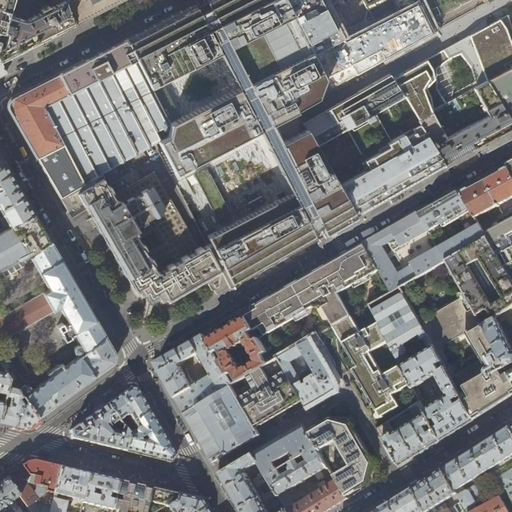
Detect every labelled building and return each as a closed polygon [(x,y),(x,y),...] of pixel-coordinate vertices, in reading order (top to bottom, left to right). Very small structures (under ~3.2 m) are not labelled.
[(23,19),(8,15),(0,41),(0,60),(0,61),(33,45),(73,24),(64,0),(63,0),(50,7),(49,5),(40,10),(41,12),(27,19),(23,19)] [(0,0),(0,7),(9,11),(10,11),(13,0),(0,0)] [(64,0),(73,24),(97,12),(120,0),(64,0)] [(204,0),(200,0),(193,4),(236,88),(258,130),(291,194),(301,214),(311,208),(278,143),(270,125),(204,0)] [(204,0),(270,125),(296,111),(295,109),(330,90),(284,0),(204,0)] [(330,30),(327,24),(321,27),(324,33),(319,35),(300,0),(352,0),(362,17),(371,13),(367,5),(364,0),(284,0),(330,90),(370,68),(367,62),(378,56),(360,43),(349,49),(353,57),(336,65),(327,46),(349,34),(337,26),(330,30)] [(420,0),(436,31),(441,29),(436,18),(471,0),(420,0)] [(258,130),(236,88),(180,118),(163,83),(218,52),(193,4),(169,17),(125,39),(168,125),(165,136),(158,140),(175,173),(258,130)] [(0,41),(8,15),(9,11),(0,7),(0,41)] [(511,32),(507,15),(489,24),(480,30),(469,35),(439,52),(434,57),(433,56),(403,72),(399,75),(391,78),(416,120),(446,103),(438,89),(433,70),(447,61),(462,53),(473,68),(477,86),(487,80),(511,122),(511,32)] [(12,97),(9,99),(9,100),(7,103),(7,105),(7,108),(34,154),(59,198),(99,174),(111,167),(158,140),(165,136),(168,125),(125,39),(113,45),(92,56),(70,67),(50,78),(26,90),(12,97)] [(389,74),(302,122),(305,128),(314,144),(345,126),(359,151),(328,169),(354,215),(365,209),(395,192),(428,173),(443,165),(418,123),(401,133),(385,104),(401,95),(391,78),(389,74)] [(416,120),(418,123),(443,165),(478,146),(511,127),(511,122),(487,80),(477,86),(446,103),(416,120)] [(305,128),(278,143),(311,208),(301,214),(291,194),(278,200),(205,237),(209,244),(206,246),(226,285),(227,287),(232,285),(234,289),(240,285),(271,268),(317,241),(310,229),(319,225),(326,236),(328,235),(356,219),(354,215),(328,169),(314,144),(305,128)] [(0,271),(5,268),(6,269),(28,256),(51,242),(42,227),(14,178),(0,154),(0,271)] [(511,161),(508,164),(510,168),(511,172),(511,218),(485,233),(488,238),(492,244),(511,233),(511,161)] [(205,164),(193,170),(218,224),(230,218),(205,164)] [(124,189),(111,167),(99,174),(112,196),(124,189)] [(504,172),(486,182),(499,206),(511,199),(511,172),(510,168),(504,172)] [(199,249),(154,172),(124,189),(112,196),(99,174),(59,198),(67,210),(81,202),(83,204),(86,202),(97,220),(131,279),(134,284),(134,285),(134,288),(136,290),(138,290),(141,295),(147,291),(149,291),(152,292),(155,293),(156,293),(160,300),(163,298),(205,274),(208,281),(206,282),(209,288),(212,287),(214,292),(222,288),(226,285),(206,246),(202,247),(199,249)] [(462,194),(461,194),(476,218),(499,206),(486,182),(475,187),(462,194)] [(429,232),(438,249),(446,262),(447,261),(488,238),(485,233),(476,218),(461,194),(459,191),(438,202),(418,213),(429,232)] [(438,249),(411,263),(413,266),(399,274),(382,246),(390,242),(395,250),(429,232),(418,213),(391,228),(378,235),(365,243),(380,270),(393,292),(400,288),(419,277),(446,262),(438,249)] [(511,233),(492,244),(511,277),(511,233)] [(511,277),(492,244),(488,238),(447,261),(504,363),(511,378),(511,348),(496,317),(511,307),(511,277)] [(0,363),(1,364),(9,376),(23,394),(27,401),(34,409),(39,416),(56,404),(84,383),(95,375),(114,362),(116,354),(106,338),(101,329),(96,320),(83,298),(63,263),(61,259),(51,242),(28,256),(37,272),(48,289),(43,291),(0,315),(0,363)] [(352,316),(339,294),(380,270),(365,243),(347,253),(306,276),(272,295),(257,304),(260,308),(249,315),(258,329),(261,327),(265,336),(310,311),(309,310),(317,306),(323,308),(333,327),(352,316)] [(393,292),(370,306),(379,324),(388,343),(401,367),(402,368),(411,385),(413,389),(435,375),(447,396),(424,410),(441,440),(457,430),(474,419),(464,400),(456,405),(454,401),(462,396),(448,372),(436,349),(419,320),(400,288),(393,292)] [(147,327),(155,293),(152,292),(149,291),(140,325),(147,327)] [(511,378),(504,363),(466,294),(419,320),(436,349),(466,332),(479,355),(448,372),(462,396),(464,400),(474,419),(487,411),(497,405),(505,400),(511,395),(511,378)] [(388,343),(379,324),(361,333),(352,316),(333,327),(358,368),(353,370),(361,382),(365,390),(402,368),(401,367),(384,376),(371,353),(388,343)] [(248,376),(273,362),(246,317),(228,327),(206,339),(233,384),(248,376)] [(189,343),(165,356),(154,363),(168,386),(184,413),(231,386),(233,384),(206,339),(203,335),(189,343)] [(337,383),(342,380),(317,336),(279,358),(303,400),(308,408),(319,401),(333,393),(337,390),(338,385),(337,383)] [(303,400),(279,358),(273,362),(248,376),(254,389),(238,398),(256,428),(278,415),(303,400)] [(0,415),(3,404),(5,393),(9,376),(1,364),(0,363),(0,415)] [(393,394),(411,385),(402,368),(365,390),(372,401),(381,417),(400,406),(393,394)] [(23,394),(9,376),(5,393),(10,395),(8,405),(3,404),(0,415),(0,421),(13,425),(20,426),(27,425),(31,422),(39,416),(34,409),(27,401),(23,403),(19,397),(23,394)] [(244,445),(260,436),(256,428),(238,398),(231,386),(184,413),(196,435),(213,463),(244,445)] [(119,395),(106,404),(119,422),(126,417),(129,417),(132,422),(149,413),(140,397),(136,390),(129,388),(119,395)] [(424,410),(420,402),(406,411),(408,413),(412,411),(418,419),(395,433),(388,422),(378,429),(388,446),(400,466),(420,453),(441,440),(424,410)] [(119,422),(106,404),(91,415),(69,431),(71,438),(97,445),(125,451),(129,436),(129,435),(122,426),(120,433),(111,431),(108,427),(116,422),(118,425),(120,423),(119,422)] [(161,432),(149,413),(132,422),(135,428),(134,430),(134,431),(129,435),(129,436),(125,451),(147,457),(170,462),(174,456),(161,432)] [(307,432),(316,447),(346,496),(357,490),(369,482),(371,470),(372,463),(360,440),(350,423),(331,418),(329,420),(307,432)] [(267,476),(316,447),(307,432),(303,425),(277,440),(254,454),(259,462),(265,472),(267,476)] [(511,511),(511,429),(510,426),(478,446),(443,468),(457,493),(467,511),(511,511)] [(346,496),(316,447),(267,476),(275,489),(283,503),(287,509),(288,511),(326,511),(335,507),(347,499),(346,496)] [(245,470),(259,462),(254,454),(219,475),(230,493),(240,510),(261,498),(245,470)] [(20,467),(5,478),(19,496),(30,511),(49,511),(60,467),(39,462),(34,461),(27,462),(20,467)] [(75,470),(60,467),(49,511),(70,511),(71,511),(65,510),(67,501),(62,500),(63,496),(83,500),(89,474),(75,470)] [(428,478),(413,487),(426,511),(450,511),(444,501),(457,493),(443,468),(428,478)] [(275,489),(267,476),(265,472),(254,479),(258,486),(263,484),(269,493),(275,489)] [(101,477),(89,474),(83,500),(82,503),(95,506),(112,510),(114,500),(109,499),(108,498),(109,496),(109,495),(111,494),(115,495),(119,481),(101,477)] [(19,496),(5,478),(0,481),(0,511),(21,511),(20,510),(18,511),(14,511),(17,509),(17,507),(13,501),(19,496)] [(155,511),(166,506),(175,500),(176,495),(145,487),(119,481),(115,495),(114,500),(112,510),(110,511),(155,511)] [(426,511),(413,487),(393,499),(374,511),(426,511)] [(275,489),(269,493),(261,498),(240,510),(241,511),(288,511),(287,509),(282,511),(269,511),(283,503),(275,489)] [(175,500),(166,506),(169,511),(197,511),(204,508),(204,507),(200,500),(189,498),(176,495),(175,500)]
